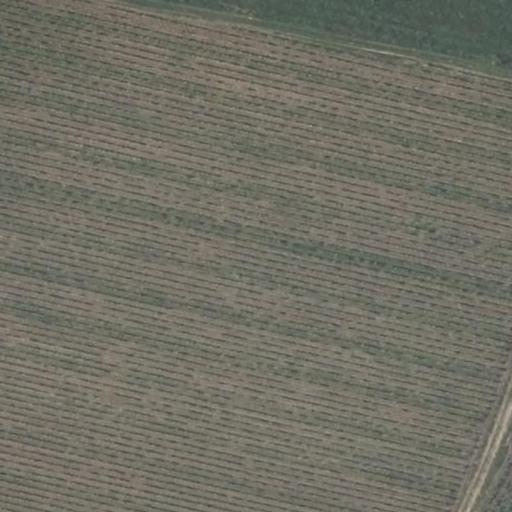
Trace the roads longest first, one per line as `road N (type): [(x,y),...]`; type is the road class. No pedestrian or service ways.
road 1 (track): [(89,0),(511,82)]
road 2 (track): [(511,367),(460,511)]
